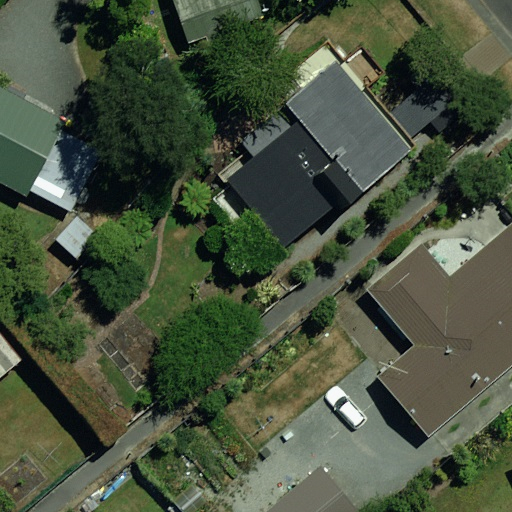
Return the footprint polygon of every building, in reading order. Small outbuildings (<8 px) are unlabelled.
[(143,0),(151,27),(249,2),(248,0),(143,0)] [(231,167),(286,239),(414,141),(340,46),(282,91),(300,114),(231,167)] [(0,80),(0,174),(78,210),(113,132),(0,80)] [(402,342),(365,373),(423,441),(511,366),(511,219),(444,276),(412,239),(355,286),(402,342)] [(0,323),(0,359),(18,342),(0,323)] [(348,511),(308,463),(247,511),(348,511)] [(91,511),(80,499),(64,511),(91,511)]
